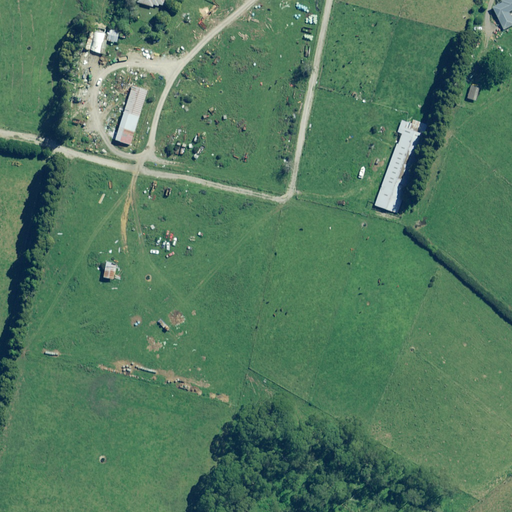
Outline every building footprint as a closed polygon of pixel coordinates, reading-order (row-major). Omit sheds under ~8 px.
[(511,0),(504,0),(491,7),(503,31),(511,25),(511,18),(509,13),(511,11),(511,0)] [(117,43),(118,37),(126,38),(127,31),(120,30),(120,25),(110,24),(105,23),(104,30),(108,30),(107,41),(117,43)] [(158,74),(148,71),(144,85),(154,88),(158,74)] [(149,91),(133,86),(116,140),(131,145),(133,138),(136,129),(149,91)] [(479,89),(471,87),(467,98),(475,101),(479,89)] [(397,144),(375,206),(398,214),(420,153),(428,130),(430,126),(414,120),(412,124),(402,120),(397,132),(402,134),(398,145),(397,144)] [(118,264),(107,262),(104,278),(115,280),(118,264)]
